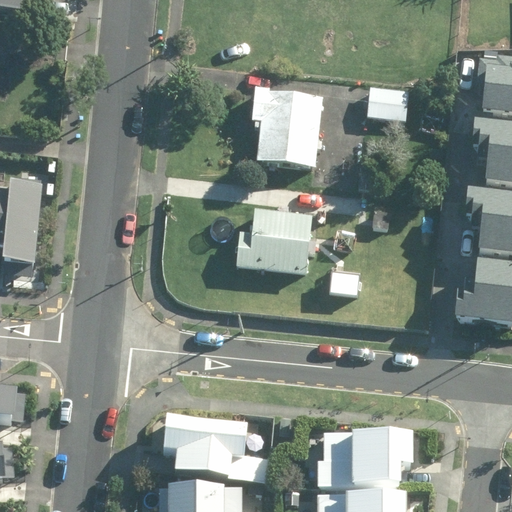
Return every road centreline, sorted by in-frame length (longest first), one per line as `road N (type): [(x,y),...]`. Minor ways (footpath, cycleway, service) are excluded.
road 1 (residential): [(492,384),(101,349)]
road 2 (residential): [(101,349),(132,0)]
road 3 (residential): [(85,511),(101,349)]
road 4 (residential): [(478,511),(492,384)]
